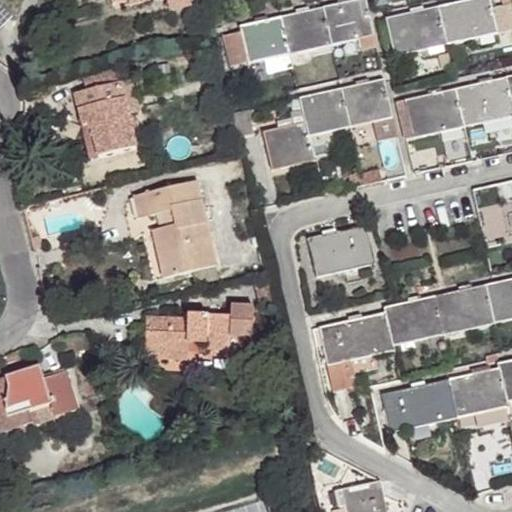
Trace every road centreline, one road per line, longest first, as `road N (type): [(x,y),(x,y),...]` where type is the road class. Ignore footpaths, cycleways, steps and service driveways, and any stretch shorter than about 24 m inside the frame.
road 1 (residential): [(511,167),(289,217),(281,239),(330,436),(474,511)]
road 2 (residential): [(0,332),(15,322),(23,299),(0,184)]
